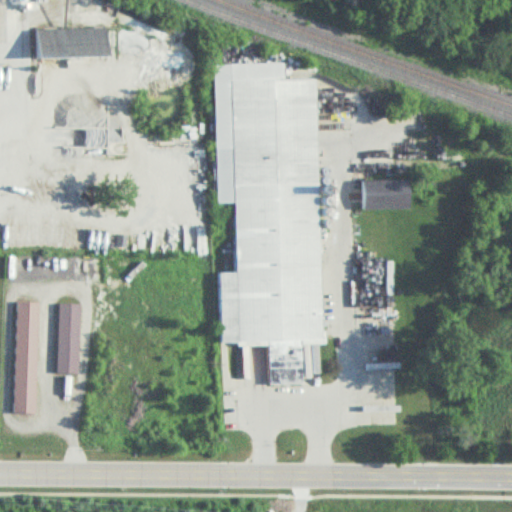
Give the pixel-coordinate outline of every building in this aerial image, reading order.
[(19,0),(19,11),(31,11),(30,0),(19,0)] [(107,59),(106,30),(35,31),(36,60),(107,59)] [(315,80),(282,81),(282,65),(212,66),(215,206),(231,206),(233,274),(216,274),(217,347),(266,346),(267,387),(301,386),(300,347),(321,346),(315,80)] [(408,212),(408,182),(360,182),(360,212),(408,212)] [(36,304),(15,304),(13,415),(34,415),(36,304)] [(56,375),(78,375),(78,305),(57,305),(56,375)]
